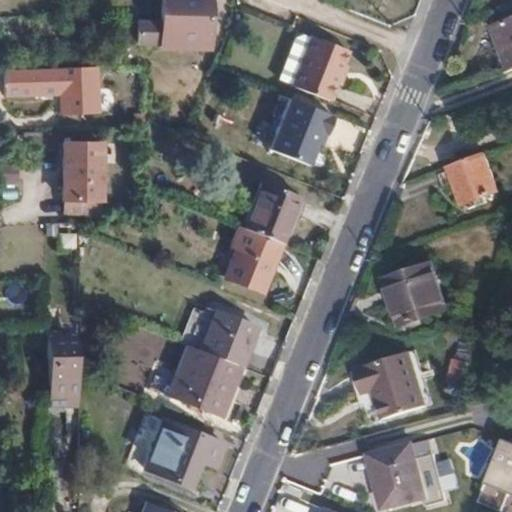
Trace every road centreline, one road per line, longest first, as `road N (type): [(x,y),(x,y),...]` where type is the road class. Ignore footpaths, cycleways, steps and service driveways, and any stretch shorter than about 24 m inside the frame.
road 1 (unclassified): [(454,0),(246,511)]
road 2 (unknown): [(429,61),(286,0)]
